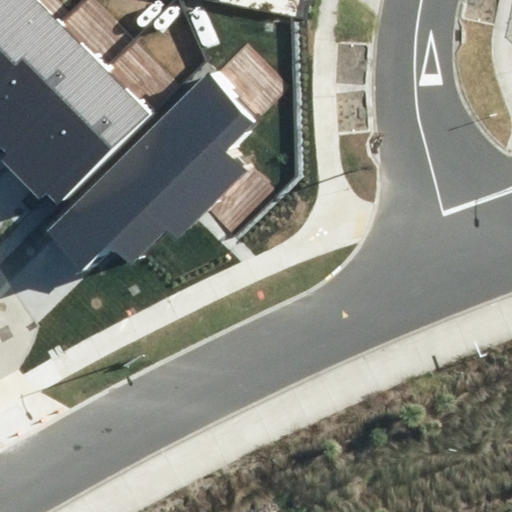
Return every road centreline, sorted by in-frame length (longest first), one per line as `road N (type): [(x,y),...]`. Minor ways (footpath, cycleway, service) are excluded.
road 1 (tertiary): [(0,498),(461,265)]
road 2 (residential): [(461,265),(417,106),(422,0)]
